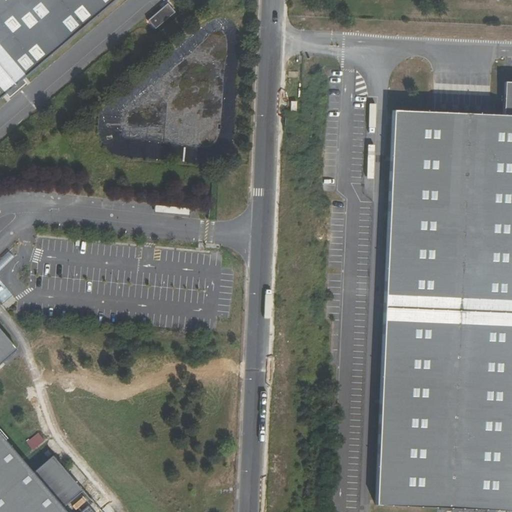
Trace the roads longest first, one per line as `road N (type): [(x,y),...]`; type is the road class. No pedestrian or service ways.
road 1 (unclassified): [(250,511),(273,0)]
road 2 (unknown): [(155,0),(0,122)]
